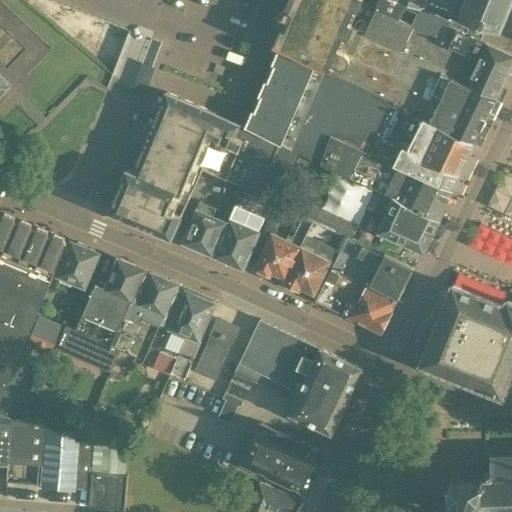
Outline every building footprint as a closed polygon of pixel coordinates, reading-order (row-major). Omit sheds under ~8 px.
[(16,80),(51,45),(5,0),(0,0),(0,26),(19,46),(8,57),(12,61),(5,69),(16,80)] [(292,0),(289,9),(292,12),(286,27),(281,26),(274,44),(279,46),(278,47),(331,72),(331,71),(351,27),(344,23),(353,0),(292,0)] [(424,8),(400,0),(378,0),(376,8),(441,38),(439,41),(470,55),(465,67),(466,68),(474,72),(476,75),(501,86),(511,63),(511,53),(480,39),(466,31),(467,27),(453,20),(448,18),(447,19),(424,8)] [(511,0),(400,0),(424,8),(425,4),(450,13),(448,18),(453,20),(467,27),(466,31),(480,39),(485,27),(498,33),(511,0)] [(441,38),(376,8),(364,33),(351,27),(331,71),(476,140),(501,86),(476,75),(474,72),(466,68),(465,67),(470,55),(439,41),(441,38)] [(245,126),(254,130),(280,144),(281,144),(319,162),(325,150),(330,134),(348,143),(377,133),(459,175),(474,142),(475,142),(476,140),(331,71),(331,72),(278,47),(245,126)] [(130,91),(139,99),(142,93),(144,85),(152,66),(141,62),(130,91)] [(213,72),(221,75),(224,67),(216,64),(213,72)] [(1,68),(0,68),(0,90),(2,92),(13,79),(1,68)] [(214,115),(215,112),(166,92),(133,171),(127,169),(109,211),(171,237),(201,167),(258,194),(280,144),(254,130),(249,141),(244,139),(246,134),(236,130),(238,125),(214,115)] [(377,133),(348,143),(452,190),(459,175),(377,133)] [(381,191),(439,220),(452,190),(348,143),(330,134),(325,150),(319,162),(381,191)] [(267,189),(272,178),(279,181),(293,150),(281,144),(280,144),(261,187),(267,189)] [(511,159),(505,158),(488,224),(511,230),(511,159)] [(324,205),(359,223),(368,204),(372,206),(378,194),(350,180),(347,186),(337,180),(324,205)] [(243,268),(259,231),(270,202),(241,190),(237,201),(236,200),(213,255),(243,268)] [(275,206),(292,214),(299,198),(283,191),(275,206)] [(439,220),(381,191),(374,207),(386,213),(378,232),(421,250),(423,251),(439,220)] [(221,219),(218,218),(221,210),(198,201),(191,220),(193,220),(184,242),(213,255),(236,200),(230,198),(221,219)] [(308,217),(352,238),(358,225),(314,204),(308,217)] [(0,400),(37,313),(69,238),(68,238),(66,242),(0,213),(0,400)] [(264,277),(268,274),(270,275),(272,271),(284,277),(312,220),(303,216),(293,237),(288,235),(286,239),(272,233),(255,267),(257,268),(257,274),(264,277)] [(284,281),(286,282),(286,287),(294,290),(298,288),(300,289),(301,286),(314,293),(335,249),(328,246),(335,231),(312,220),(284,277),(286,278),(284,281)] [(414,267),(383,252),(347,237),(331,269),(367,285),(367,283),(397,298),(398,298),(414,267)] [(76,241),(75,243),(72,242),(58,274),(84,285),(78,299),(86,302),(98,275),(90,271),(98,253),(85,248),(86,245),(76,241)] [(118,259),(110,278),(106,276),(105,277),(100,275),(76,329),(112,345),(144,270),(144,269),(118,259)] [(366,285),(367,285),(331,269),(315,300),(350,317),(366,285)] [(144,360),(150,347),(176,287),(175,287),(177,284),(151,273),(144,270),(112,345),(76,329),(65,325),(55,348),(110,371),(119,349),(144,360)] [(366,285),(350,317),(381,332),(389,316),(392,310),(391,310),(397,298),(367,283),(367,285),(366,285)] [(511,372),(511,301),(508,299),(505,305),(453,284),(432,335),(421,363),(502,396),(511,372)] [(205,323),(214,303),(186,291),(186,292),(176,287),(150,347),(159,351),(152,366),(170,373),(170,372),(184,378),(202,339),(200,338),(207,324),(205,323)] [(56,339),(63,323),(39,313),(32,330),(56,339)] [(231,341),(237,327),(219,319),(213,333),(198,369),(215,376),(231,340),(231,341)] [(290,413),(331,432),(362,367),(321,347),(320,348),(260,319),(235,371),(274,390),(279,381),(300,390),(290,413)] [(243,400),(243,399),(249,388),(231,379),(225,392),(226,392),(243,400)] [(240,406),(243,400),(226,392),(223,398),(226,399),(217,417),(229,423),(238,405),(240,406)] [(0,456),(7,463),(8,463),(11,421),(12,421),(12,418),(0,413),(0,456)] [(89,507),(125,510),(127,474),(125,474),(128,438),(123,437),(95,430),(46,428),(46,418),(28,417),(27,422),(12,421),(11,421),(8,463),(43,465),(41,489),(74,492),(74,488),(90,489),(89,507)] [(109,433),(123,437),(126,426),(125,423),(115,420),(112,421),(109,433)] [(255,435),(243,461),(308,492),(326,453),(261,422),(255,435)] [(511,511),(511,454),(511,450),(508,450),(508,454),(493,455),(488,450),(485,452),(491,458),(491,469),(487,469),(484,473),(483,472),(481,475),(481,480),(454,481),(454,476),(451,476),(451,481),(447,481),(447,484),(451,484),(452,510),(447,510),(447,511),(511,511)] [(301,499),(260,481),(248,511),(266,511),(267,509),(272,511),(297,511),(303,500),(302,499),(301,499)]
